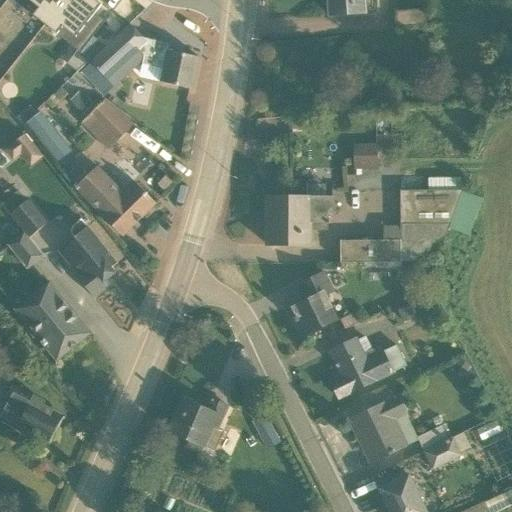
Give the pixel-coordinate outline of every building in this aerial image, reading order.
[(26,0),(38,9),(32,16),(56,36),(62,28),(75,38),(100,6),(92,0),(26,0)] [(327,0),(329,18),(377,14),(376,0),(327,0)] [(424,11),(395,13),(396,29),(425,26),(424,11)] [(81,67),(116,33),(105,22),(70,56),(81,67)] [(143,41),(130,27),(118,38),(81,74),(103,97),(137,64),(162,70),(159,84),(192,92),(199,58),(167,50),(168,46),(143,41)] [(81,124),(107,152),(135,124),(105,101),(81,124)] [(29,168),(43,158),(24,135),(3,151),(12,162),(20,156),(29,168)] [(353,171),(377,170),(376,145),(353,146),(353,171)] [(83,152),(68,167),(79,179),(94,165),(83,152)] [(97,167),(75,189),(122,238),(155,205),(134,184),(123,194),(97,167)] [(447,229),(461,192),(460,179),(399,179),(400,227),(382,228),(382,241),(339,243),(339,264),(435,262),(447,229)] [(325,197),(325,186),(306,186),(305,199),(267,198),(266,246),(311,247),(312,232),(327,232),(327,218),(333,218),(333,198),(325,197)] [(482,200),(461,192),(447,229),(468,237),(469,236),(482,200)] [(47,224),(27,200),(9,215),(29,239),(47,224)] [(116,264),(80,221),(74,226),(72,229),(72,234),(74,239),(57,252),(93,299),(109,285),(106,280),(113,274),(110,270),(116,264)] [(43,257),(24,233),(7,246),(26,271),(43,257)] [(333,293),(323,273),(299,286),(306,301),(291,309),(295,318),(292,319),(294,324),(296,323),(303,337),(339,319),(327,297),(333,293)] [(56,362),(90,333),(47,284),(14,312),(56,362)] [(340,321),(344,330),(358,324),(353,314),(340,321)] [(357,341),(330,355),(341,378),(329,384),(339,404),(406,369),(395,347),(375,357),(366,339),(358,344),(357,341)] [(30,402),(14,393),(0,417),(49,444),(63,418),(43,407),(45,403),(33,396),(30,402)] [(423,453),(450,439),(444,425),(416,438),(405,416),(406,415),(397,396),(384,402),(384,404),(349,421),(357,436),(359,436),(372,463),(417,441),(423,453)] [(206,410),(183,400),(169,434),(186,440),(183,448),(199,454),(197,460),(209,465),(223,432),(216,429),(226,406),(210,400),(206,410)] [(280,445),(267,417),(254,422),(267,451),(280,445)] [(433,470),(460,457),(450,439),(423,453),(431,470),(433,470)] [(379,491),(389,511),(426,511),(409,476),(379,491)] [(486,511),(508,511),(511,510),(511,494),(485,509),(486,511)]
